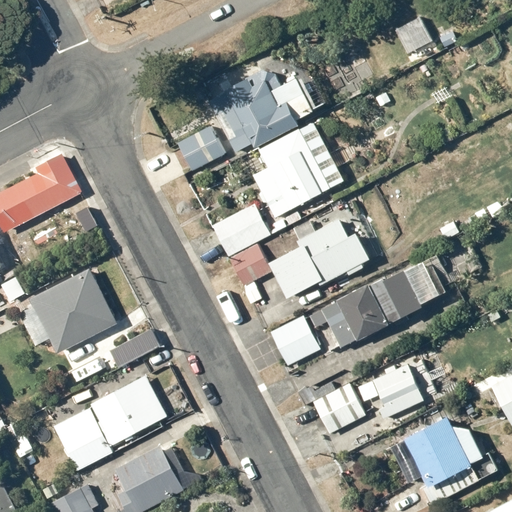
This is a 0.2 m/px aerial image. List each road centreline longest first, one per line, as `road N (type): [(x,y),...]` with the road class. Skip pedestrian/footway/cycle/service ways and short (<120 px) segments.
road 1 (residential): [(284,511),(78,90)]
road 2 (residential): [(78,90),(252,0)]
